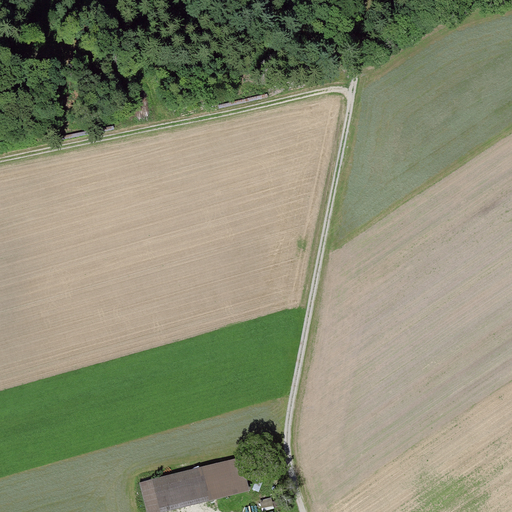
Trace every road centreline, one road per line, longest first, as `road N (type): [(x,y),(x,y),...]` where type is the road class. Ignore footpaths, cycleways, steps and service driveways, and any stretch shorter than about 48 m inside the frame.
road 1 (track): [(305,511),(288,454),(292,421),(369,0)]
road 2 (track): [(0,160),(355,82)]
